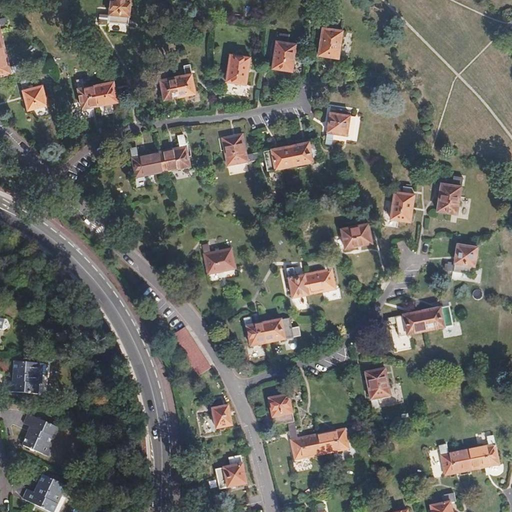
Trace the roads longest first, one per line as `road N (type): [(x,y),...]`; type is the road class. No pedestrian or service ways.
road 1 (tertiary): [(162,469),(166,415),(130,318),(67,242),(0,198)]
road 2 (tertiary): [(0,221),(56,256),(113,324),(146,400),(162,469)]
road 3 (residential): [(306,86),(284,107),(111,134),(47,182)]
road 4 (residential): [(234,386),(178,301),(47,182)]
road 5 (residential): [(414,255),(340,345),(234,386)]
road 6 (residential): [(272,511),(259,445),(234,386)]
